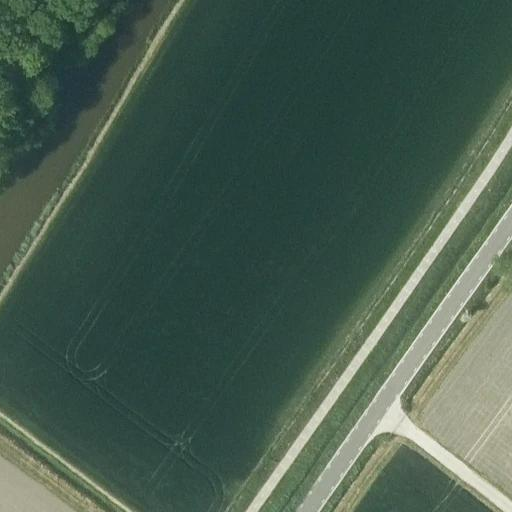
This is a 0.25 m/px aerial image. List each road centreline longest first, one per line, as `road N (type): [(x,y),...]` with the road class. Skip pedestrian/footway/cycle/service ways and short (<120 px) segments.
road 1 (tertiary): [(307,511),(511,220)]
road 2 (unknown): [(377,411),(511,504)]
